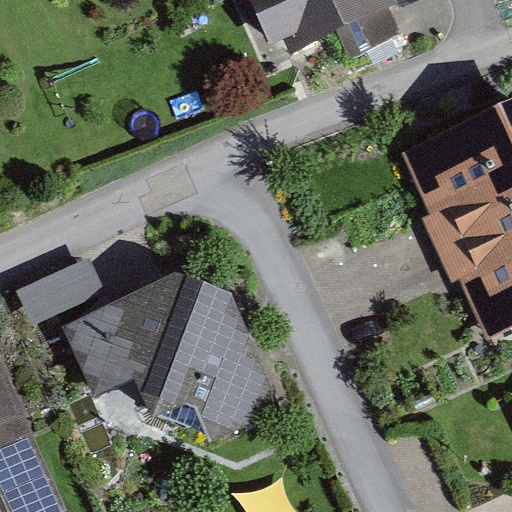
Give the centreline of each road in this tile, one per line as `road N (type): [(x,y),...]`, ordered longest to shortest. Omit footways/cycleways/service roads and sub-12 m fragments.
road 1 (residential): [(391,511),(228,159)]
road 2 (residential): [(471,0),(493,47),(228,159)]
road 3 (residential): [(228,159),(0,265)]
